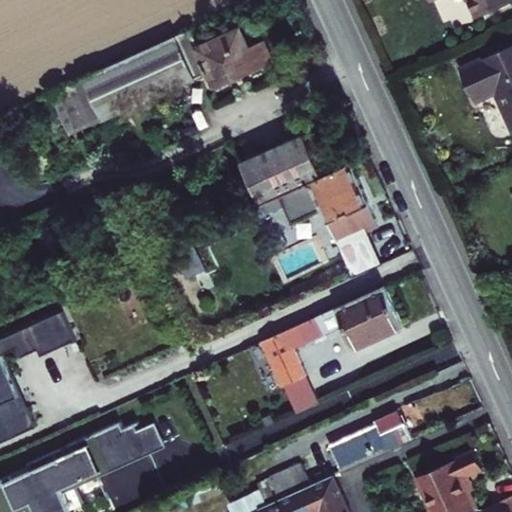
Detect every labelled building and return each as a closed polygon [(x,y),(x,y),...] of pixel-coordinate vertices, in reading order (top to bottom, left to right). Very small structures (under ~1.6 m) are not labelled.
[(471,0),(477,13),(505,0),(471,0)] [(194,46),(186,28),(49,90),(65,127),(97,113),(100,118),(158,92),(207,69),(214,85),(240,73),(271,59),(261,38),(244,46),(237,31),(227,35),(225,32),(194,46)] [(511,42),(459,66),(475,99),(494,90),(511,128),(511,42)] [(97,113),(65,127),(68,133),(100,118),(97,113)] [(243,161),(260,201),(323,173),(304,133),(243,161)] [(363,192),(349,160),(323,173),(260,201),(191,232),(197,245),(266,213),(264,211),(284,202),(291,216),(319,204),(352,275),(381,261),(366,227),(377,222),(363,192)] [(147,196),(105,215),(113,232),(154,212),(147,196)] [(189,238),(170,246),(184,276),(203,266),(189,238)] [(393,309),(381,284),(260,338),(279,382),(282,381),(305,370),(292,345),(342,322),(354,347),(401,325),(393,309)] [(60,308),(24,325),(35,347),(38,354),(73,338),(60,308)] [(0,335),(0,351),(13,346),(18,355),(35,347),(24,325),(0,335)] [(0,400),(19,392),(10,373),(8,374),(0,355),(0,400)] [(305,370),(282,381),(295,410),(318,400),(305,370)] [(0,439),(33,424),(22,399),(19,392),(0,400),(0,439)] [(331,445),(341,467),(412,435),(408,425),(405,419),(402,420),(396,407),(373,418),(376,424),(331,445)] [(0,511),(28,500),(33,511),(47,511),(66,504),(56,482),(90,466),(93,471),(117,460),(144,448),(135,427),(132,421),(120,426),(117,420),(26,461),(29,468),(0,480),(0,511)] [(135,427),(144,448),(161,440),(152,420),(135,427)] [(472,448),(415,474),(432,511),(459,511),(475,505),(467,488),(461,474),(480,465),(472,448)] [(316,511),(319,511),(350,511),(332,471),(241,511),(316,511)] [(484,511),(511,511),(511,492),(482,507),(484,511)]
